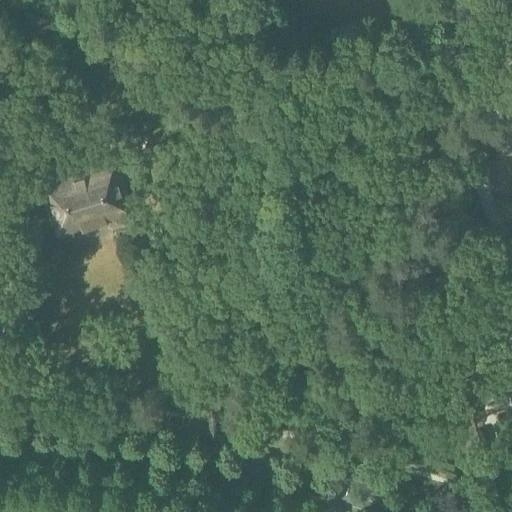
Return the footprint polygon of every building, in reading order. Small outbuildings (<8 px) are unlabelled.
[(24,26),(23,29),(40,36),(42,31),(61,21),(54,5),(37,0),(25,0),(15,7),(24,26)] [(131,136),(119,139),(122,151),(139,146),(135,133),(145,130),(144,124),(128,129),(131,136)] [(502,152),(511,151),(511,135),(502,136),(502,152)] [(115,156),(42,179),(57,229),(80,222),(80,223),(83,222),(90,226),(102,222),(106,215),(108,214),(108,212),(130,206),(115,156)] [(494,309),(511,293),(511,289),(502,278),(482,296),(494,309)] [(511,382),(511,385),(506,384),(499,402),(511,406),(511,382)]
